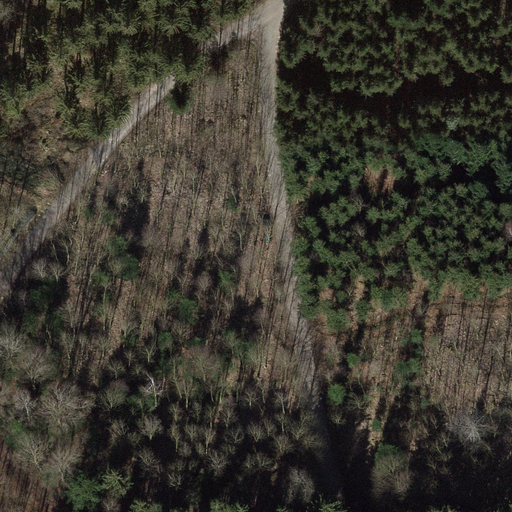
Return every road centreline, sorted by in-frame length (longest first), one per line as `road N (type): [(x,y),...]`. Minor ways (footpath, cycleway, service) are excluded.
road 1 (track): [(276,3),(268,93),(334,511)]
road 2 (track): [(276,3),(145,107),(0,294)]
